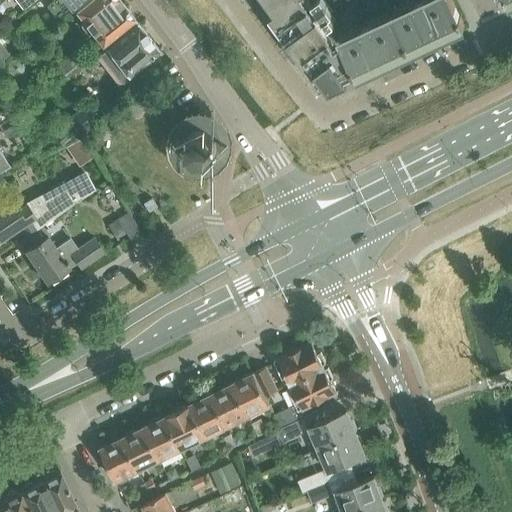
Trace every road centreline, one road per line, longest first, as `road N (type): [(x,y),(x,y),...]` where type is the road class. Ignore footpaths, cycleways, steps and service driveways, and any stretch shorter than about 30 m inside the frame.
road 1 (residential): [(231,0),(327,116),(498,39)]
road 2 (secondary): [(39,385),(329,252)]
road 3 (secondary): [(309,218),(122,323),(39,385)]
road 4 (tertiary): [(443,511),(368,323),(329,252)]
road 5 (residential): [(309,218),(152,0)]
road 6 (secondary): [(511,120),(309,218)]
road 7 (residential): [(250,330),(60,420)]
road 8 (secondary): [(329,252),(511,167)]
road 9 (residential): [(157,248),(23,336),(0,303)]
